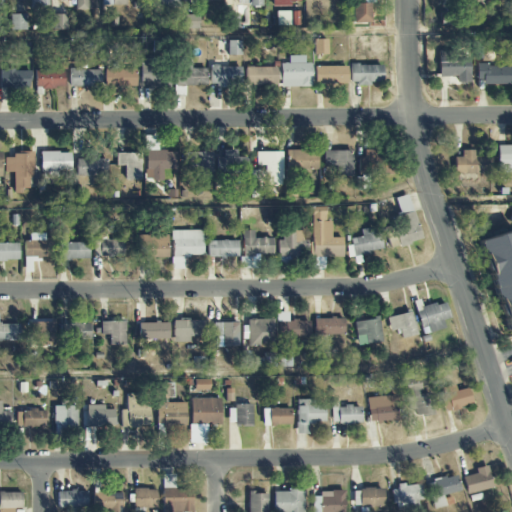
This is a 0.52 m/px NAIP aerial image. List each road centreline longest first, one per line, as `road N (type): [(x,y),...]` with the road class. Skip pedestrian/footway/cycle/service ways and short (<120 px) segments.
road 1 (residential): [(0,464),(366,459),(508,427)]
road 2 (residential): [(0,122),(511,118)]
road 3 (residential): [(0,293),(361,288),(455,266)]
road 4 (residential): [(407,0),(419,149),(511,439)]
